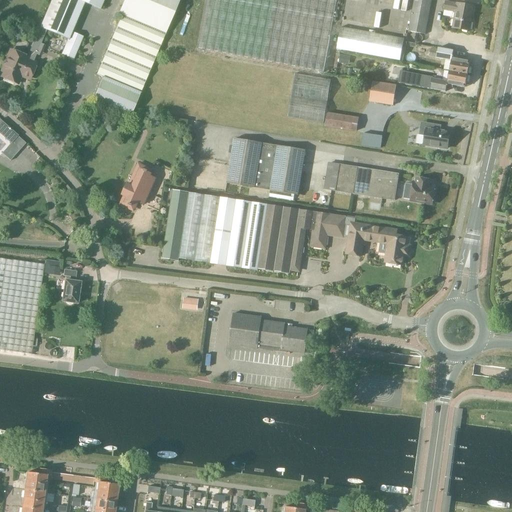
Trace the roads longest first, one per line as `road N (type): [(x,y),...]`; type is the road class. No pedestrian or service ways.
road 1 (unclassified): [(431,326),(313,298),(109,272)]
road 2 (unclassified): [(109,272),(80,187),(0,110)]
road 3 (unclassified): [(0,357),(87,365),(109,272)]
road 4 (tertiary): [(480,209),(511,64)]
road 5 (unknown): [(98,247),(81,242),(0,150)]
road 6 (tertiary): [(426,511),(445,386)]
